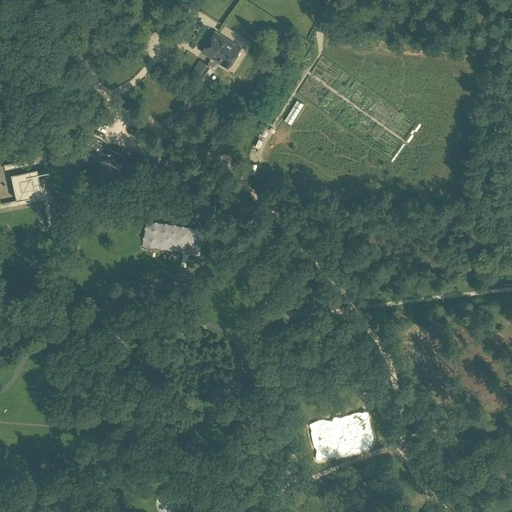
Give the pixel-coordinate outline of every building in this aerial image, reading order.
[(208,42),(201,53),(227,70),(240,49),(214,32),(211,37),(207,34),(204,40),(208,42)] [(200,60),(189,77),(198,82),(209,66),(200,60)] [(295,108),(282,128),(289,132),(301,112),(295,108)] [(91,140),(85,151),(119,170),(125,158),(91,140)] [(35,158),(3,165),(5,169),(36,163),(35,158)] [(37,169),(11,175),(16,200),(42,196),(38,174),(37,169)] [(0,198),(0,208),(43,201),(48,226),(54,225),(46,187),(43,173),(38,174),(42,196),(16,200),(1,203),(0,198)] [(146,221),(141,247),(198,256),(202,231),(146,221)]
